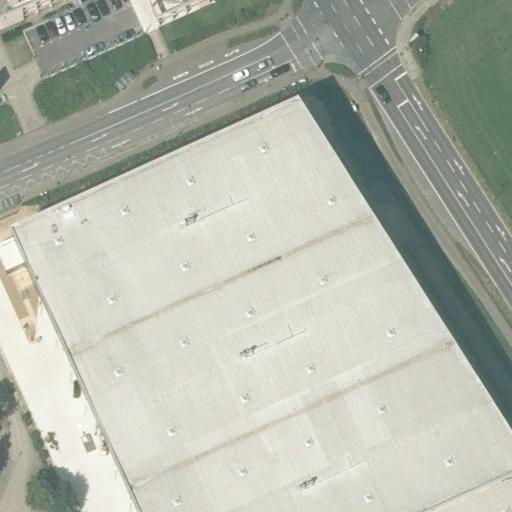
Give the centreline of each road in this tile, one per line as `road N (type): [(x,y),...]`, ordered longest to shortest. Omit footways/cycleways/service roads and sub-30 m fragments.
road 1 (unclassified): [(352,31),(0,184)]
road 2 (tertiary): [(352,31),(511,279)]
